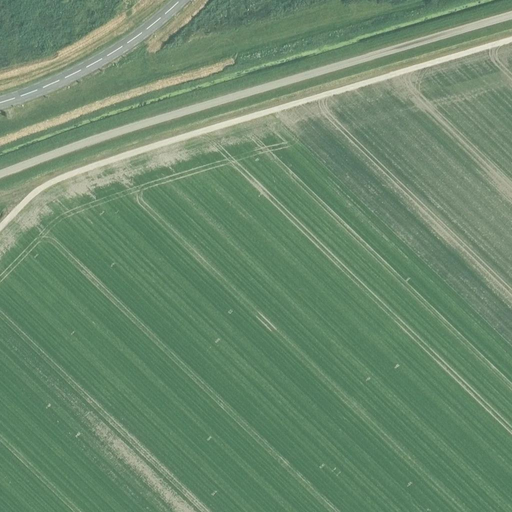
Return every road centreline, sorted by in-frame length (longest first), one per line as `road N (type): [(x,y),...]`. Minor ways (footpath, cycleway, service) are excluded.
road 1 (unclassified): [(511,15),(0,174)]
road 2 (secondary): [(0,102),(102,61),(182,0)]
